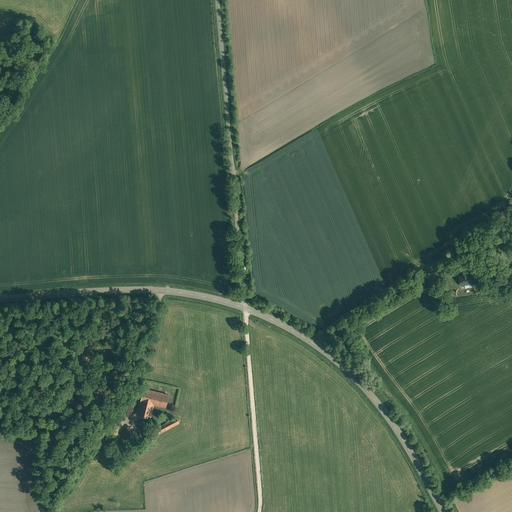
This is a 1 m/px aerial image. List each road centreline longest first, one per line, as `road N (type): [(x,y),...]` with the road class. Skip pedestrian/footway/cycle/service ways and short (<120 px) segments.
road 1 (unclassified): [(216,0),(243,306)]
road 2 (tertiary): [(442,511),(361,383),(286,326),(243,306)]
road 3 (tertiary): [(243,306),(138,289),(0,298)]
road 4 (track): [(257,511),(243,306)]
